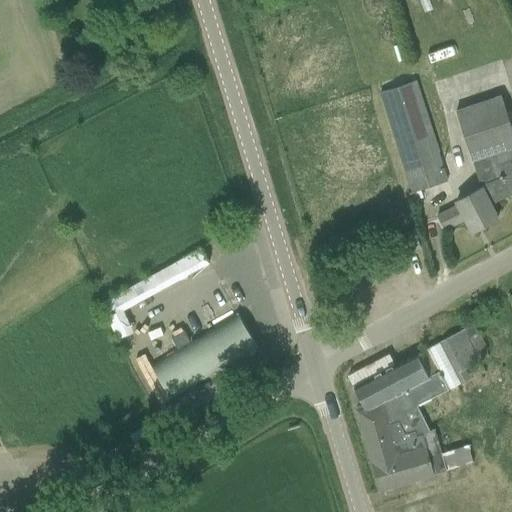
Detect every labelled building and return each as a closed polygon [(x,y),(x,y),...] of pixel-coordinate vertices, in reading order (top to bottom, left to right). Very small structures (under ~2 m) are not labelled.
[(448,180),(417,80),(382,91),(413,191),(448,180)] [(511,160),(511,130),(500,94),(455,110),(481,185),(482,188),(491,205),(509,196),(499,165),(511,160)] [(473,232),(498,219),(491,205),(482,188),(457,200),(460,205),(437,217),(444,231),(466,219),(473,232)] [(402,253),(417,248),(421,247),(416,231),(397,237),(402,253)] [(191,273),(212,262),(205,247),(101,300),(121,338),(136,330),(125,307),(191,274),(191,273)] [(239,315),(237,316),(152,366),(171,399),(259,348),(239,315)] [(430,431),(418,406),(416,404),(471,377),(466,368),(482,359),(480,355),(487,352),(473,325),(354,387),(366,409),(358,411),(373,463),(372,463),(380,491),(435,477),(429,455),(441,452),(434,430),(430,431)] [(177,349),(191,341),(185,331),(171,339),(177,349)] [(473,464),(467,445),(441,452),(447,472),(473,464)]
